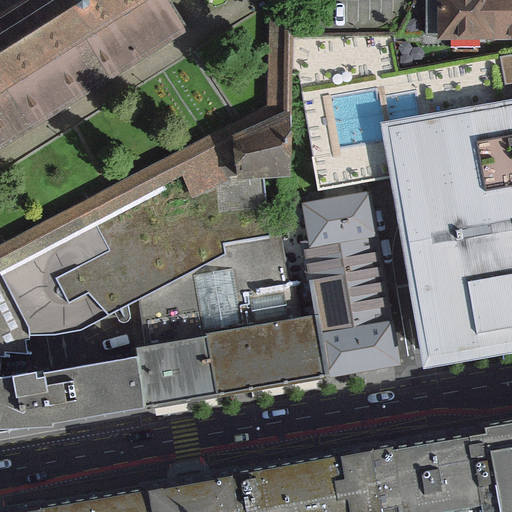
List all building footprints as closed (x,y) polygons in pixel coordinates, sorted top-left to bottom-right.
[(270,0),(267,106),(0,245),(0,276),(2,276),(184,182),(234,159),(233,142),(292,118),(294,0),(270,0)] [(0,0),(0,141),(49,111),(186,26),(169,0),(0,0)] [(511,0),(438,0),(439,43),(511,42),(511,0)] [(511,55),(503,58),(509,83),(511,82),(511,55)] [(400,234),(422,365),(511,349),(511,94),(380,118),(400,234)] [(292,182),(292,118),(233,142),(234,159),(184,182),(194,201),(231,183),(230,179),(237,179),(238,185),(265,185),(292,182)] [(270,237),(265,185),(238,185),(237,179),(230,179),(231,183),(194,201),(184,182),(2,276),(30,336),(83,329),(225,256),(223,245),(270,237)] [(322,314),(333,378),(406,365),(398,318),(394,319),(379,236),(383,235),(375,191),(306,203),(312,240),(308,240),(322,314)] [(144,357),(153,410),(333,378),(322,314),(142,345),(144,357)] [(0,375),(0,434),(153,410),(144,357),(25,375),(0,375)] [(511,511),(511,419),(0,508),(0,511),(511,511)]
